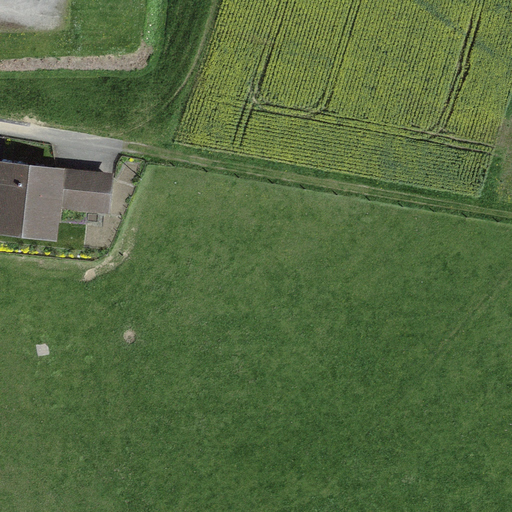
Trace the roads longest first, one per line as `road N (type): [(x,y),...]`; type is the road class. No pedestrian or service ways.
road 1 (track): [(511,214),(152,151)]
road 2 (track): [(0,126),(152,151)]
